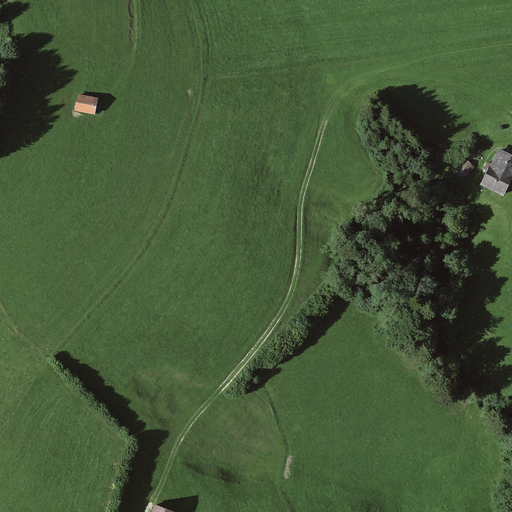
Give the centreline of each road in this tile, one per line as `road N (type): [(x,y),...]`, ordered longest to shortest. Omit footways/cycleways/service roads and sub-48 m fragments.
road 1 (track): [(149,511),(186,428),(285,309),(303,192),(327,120),(355,85),(468,48)]
road 2 (track): [(0,433),(45,360),(159,215),(201,70),(189,0)]
